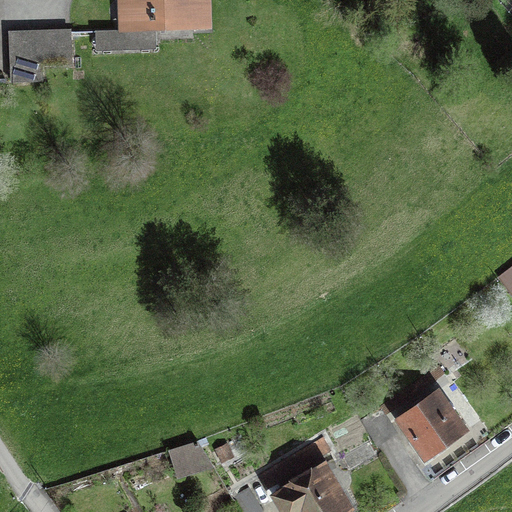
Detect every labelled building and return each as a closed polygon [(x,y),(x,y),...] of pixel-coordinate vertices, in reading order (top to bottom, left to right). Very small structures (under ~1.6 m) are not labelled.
[(225,0),(126,0),(129,43),(228,37),(225,0)] [(40,64),(40,34),(10,34),(10,83),(40,83),(40,64)] [(40,34),(40,64),(71,64),(71,34),(40,34)] [(478,433),(439,385),(396,420),(434,467),(478,433)] [(331,449),(277,486),(294,511),(346,511),(365,499),(331,449)]
